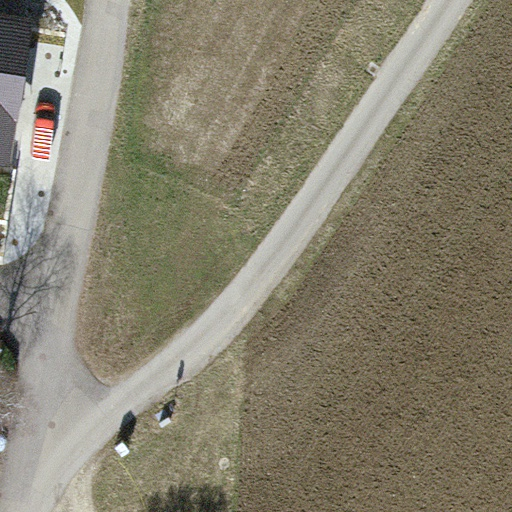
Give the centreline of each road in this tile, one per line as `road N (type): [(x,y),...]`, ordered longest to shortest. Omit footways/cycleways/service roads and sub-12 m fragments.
road 1 (residential): [(454,0),(244,306),(134,396),(36,444)]
road 2 (residential): [(62,306),(108,0)]
road 3 (residential): [(36,444),(62,306)]
